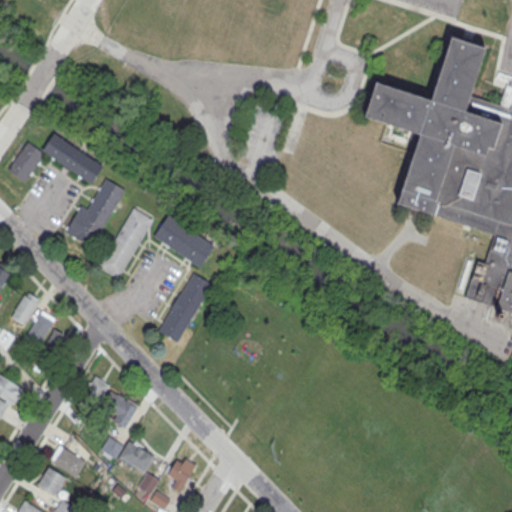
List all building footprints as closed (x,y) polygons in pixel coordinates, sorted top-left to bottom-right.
[(374,81),(428,98),(448,36),(485,47),(469,94),(511,108),(511,263),(510,270),(511,270),(511,312),(464,296),(476,259),(484,262),(493,234),(394,202),(411,152),(378,141),(385,123),(361,115),(374,81)] [(102,165),(91,182),(45,153),(26,181),(7,169),(27,141),(40,150),(52,133),(102,165)] [(105,178),(87,208),(80,204),(65,231),(91,247),(124,189),(105,178)] [(133,207),(154,218),(118,278),(97,266),(133,207)] [(167,214),(153,235),(199,267),(214,245),(167,214)] [(295,272),(319,285),(327,272),(302,259),(295,272)] [(0,267),(0,287),(9,273),(0,267)] [(178,342),(212,284),(193,272),(158,330),(178,342)] [(26,292),(10,318),(23,326),(39,300),(26,292)] [(42,311),(25,337),(38,345),(54,319),(42,311)] [(55,330),(39,355),(51,363),(68,338),(55,330)] [(23,390),(0,374),(0,397),(13,405),(23,390)] [(95,377),(79,403),(92,411),(108,385),(95,377)] [(124,428),(139,408),(119,393),(104,413),(124,428)] [(122,446),(109,438),(100,451),(112,460),(122,446)] [(128,442),(153,457),(143,473),(118,457),(128,442)] [(59,445),(85,462),(75,478),(53,464),(54,461),(51,459),(59,445)] [(179,492),(195,465),(178,455),(165,475),(175,481),(171,487),(179,492)] [(48,468),(65,478),(54,497),(36,486),(48,468)] [(146,472),(137,487),(149,495),(159,480),(146,472)] [(167,501),(157,493),(152,499),(162,508),(167,501)] [(17,511),(24,501),(41,511),(17,511)] [(69,511),(72,508),(63,501),(55,511),(69,511)]
